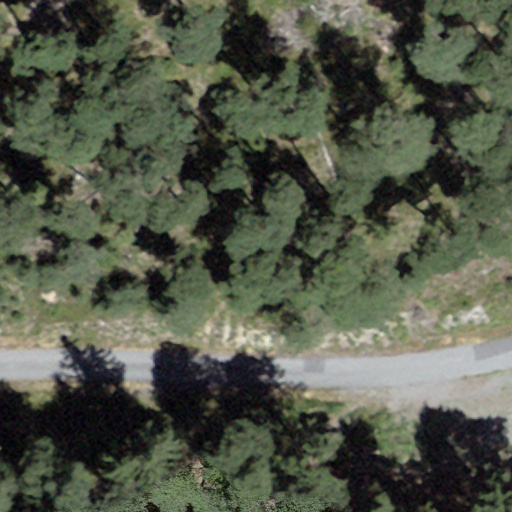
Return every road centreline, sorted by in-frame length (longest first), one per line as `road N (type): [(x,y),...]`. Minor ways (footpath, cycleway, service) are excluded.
road 1 (track): [(0,389),(345,390),(511,344)]
road 2 (track): [(222,511),(345,390)]
